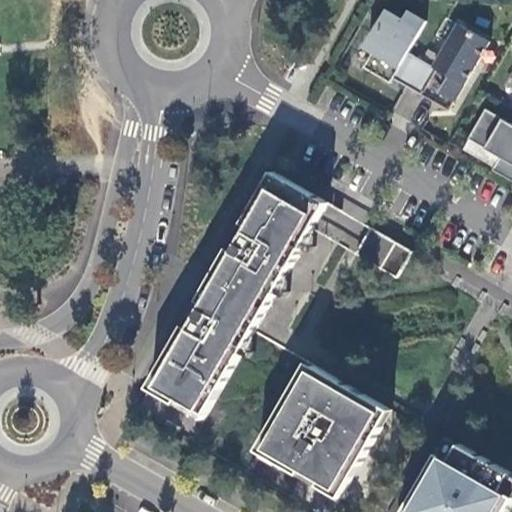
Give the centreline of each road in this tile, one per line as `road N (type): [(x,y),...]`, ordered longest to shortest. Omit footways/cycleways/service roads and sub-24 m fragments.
road 1 (residential): [(214,66),(511,239)]
road 2 (residential): [(141,80),(99,263),(59,322),(0,337)]
road 3 (residential): [(78,389),(107,341),(127,277),(161,139),(164,87)]
